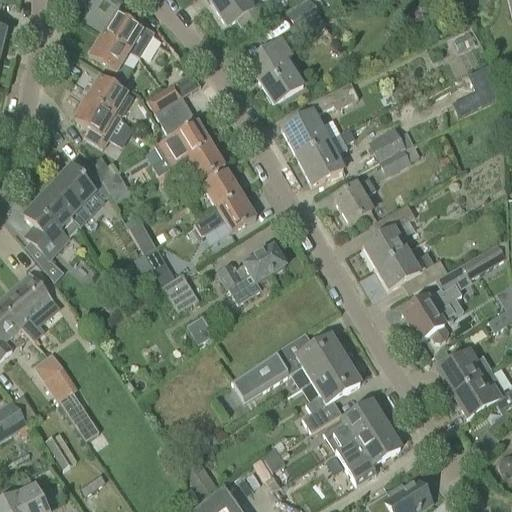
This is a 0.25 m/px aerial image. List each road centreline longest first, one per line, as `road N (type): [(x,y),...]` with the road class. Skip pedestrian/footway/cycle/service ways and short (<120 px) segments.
road 1 (residential): [(477,511),(194,43),(147,0)]
road 2 (residential): [(0,182),(40,0)]
